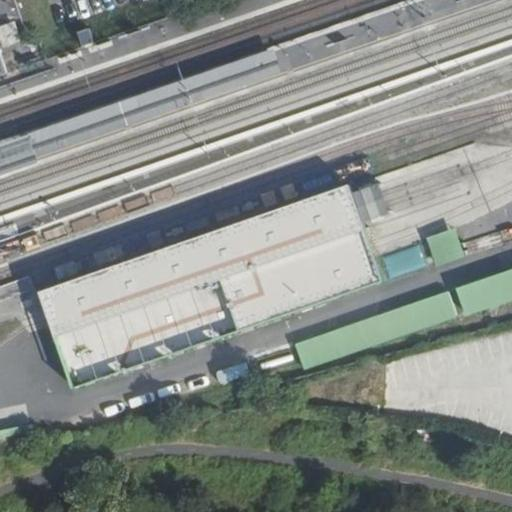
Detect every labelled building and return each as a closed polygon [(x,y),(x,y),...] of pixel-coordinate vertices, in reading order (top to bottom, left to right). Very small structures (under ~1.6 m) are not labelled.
[(149,43),(202,24),(197,9),(144,28),(149,43)] [(0,77),(9,74),(0,48),(0,77)] [(190,72),(195,97),(279,78),(273,53),(190,72)] [(113,101),(31,133),(40,156),(157,111),(153,102),(118,116),(113,101)] [(342,181),(35,290),(70,388),(378,278),(342,181)] [(424,237),(434,266),(462,256),(452,227),(424,237)] [(511,265),(452,284),(461,315),(511,298),(511,265)] [(300,366),(455,318),(446,293),(292,340),(300,366)]
